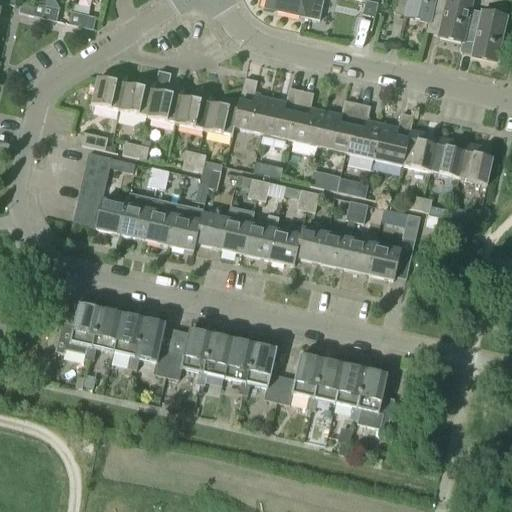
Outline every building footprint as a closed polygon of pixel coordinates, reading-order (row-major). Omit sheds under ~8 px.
[(265,0),(262,13),(305,23),(318,26),(323,3),(323,0),(265,0)] [(396,0),(392,17),(428,26),(429,26),(433,0),(396,0)] [(426,37),(462,45),(468,15),(469,15),(472,3),(459,0),(433,0),(429,26),(428,26),(426,37)] [(376,8),(365,5),(363,14),(374,16),(376,8)] [(19,11),(18,17),(25,19),(40,22),(43,10),(35,8),(35,10),(20,7),(19,11)] [(92,34),(95,23),(95,22),(88,20),(89,12),(73,8),(69,29),(92,34)] [(40,22),(56,26),(58,13),(43,10),(40,22)] [(505,23),(469,15),(468,15),(462,45),(459,57),(495,66),(505,23)] [(156,75),(153,86),(154,87),(152,96),(151,96),(145,122),(173,128),(179,102),(180,102),(182,93),(165,89),(168,78),(156,75)] [(89,109),(117,116),(123,89),(124,89),(126,80),(109,76),(107,86),(95,83),(89,109)] [(243,82),(238,106),(232,132),(260,138),(268,104),(252,100),(255,85),(243,82)] [(135,92),(124,89),(123,89),(117,116),(145,122),(151,96),(152,96),(154,87),(153,86),(137,83),(135,92)] [(284,108),(268,104),(260,138),(289,145),(300,95),(287,92),(284,108)] [(312,98),(300,95),(289,145),(317,151),(324,117),(308,113),(312,98)] [(173,128),(202,135),(207,108),(208,109),(210,99),(193,96),(191,105),(180,102),(179,102),(173,128)] [(202,135),(230,141),(232,132),(238,106),(221,102),(219,111),(208,109),(207,108),(202,135)] [(340,121),(324,117),(317,151),(344,158),(356,108),(344,105),(340,121)] [(368,111),(356,108),(344,158),(372,164),(380,130),(364,126),(368,111)] [(412,121),(400,118),(396,133),(380,130),(372,164),(401,170),(407,143),(406,143),(407,135),(409,135),(412,121)] [(401,170),(429,177),(435,150),(433,149),(423,147),(425,139),(409,135),(407,135),(406,143),(407,143),(401,170)] [(105,151),(107,143),(83,137),(80,150),(104,156),(108,156),(109,152),(105,151)] [(429,177),(457,183),(463,156),(462,156),(451,154),(453,146),(435,141),(433,149),(435,150),(429,177)] [(141,143),(140,150),(139,150),(136,163),(145,165),(148,152),(149,145),(141,143)] [(124,147),(121,159),(136,163),(139,150),(124,147)] [(457,183),(485,190),(491,163),(479,160),(481,152),(464,148),(462,156),(463,156),(457,183)] [(185,155),(181,173),(193,175),(197,158),(185,155)] [(87,158),(86,160),(84,170),(108,175),(109,172),(111,164),(87,158)] [(197,158),(193,175),(201,177),(201,174),(202,173),(210,174),(219,176),(221,170),(204,166),(205,160),(197,158)] [(111,164),(109,172),(119,174),(121,166),(111,164)] [(84,170),(81,181),(105,187),(108,175),(84,170)] [(269,170),(267,181),(279,184),(281,173),(269,170)] [(146,191),(155,193),(159,174),(150,172),(146,191)] [(201,177),(199,184),(197,191),(206,193),(210,174),(202,173),(201,174),(201,177)] [(164,195),(168,177),(159,174),(155,193),(164,195)] [(220,177),(219,176),(210,174),(206,193),(216,195),(220,177)] [(312,177),(309,190),(320,193),(323,179),(312,177)] [(259,186),(250,184),(251,183),(237,180),(235,189),(249,193),(246,202),(254,204),(259,186)] [(81,181),(79,192),(103,198),(105,187),(81,181)] [(265,207),(269,188),(259,186),(254,204),(265,207)] [(79,192),(76,205),(99,210),(96,221),(93,234),(118,240),(125,210),(101,205),(103,198),(79,192)] [(288,197),(299,199),(295,214),(304,216),(308,197),(284,192),(282,200),(287,201),(288,197)] [(314,218),(318,200),(308,197),(304,216),(314,218)] [(420,216),(423,203),(411,201),(409,213),(420,216)] [(420,216),(428,218),(431,205),(423,203),(420,216)] [(76,205),(74,216),(96,221),(99,210),(76,205)] [(149,216),(143,245),(167,251),(176,210),(152,205),(149,216)] [(344,225),(352,227),(356,208),(348,206),(344,225)] [(363,229),(366,214),(367,211),(356,208),(352,227),(363,229)] [(118,240),(143,245),(149,216),(125,210),(118,240)] [(176,210),(167,251),(192,256),(193,249),(200,219),(201,215),(176,210)] [(477,229),(480,216),(472,214),(469,227),(477,229)] [(74,216),(71,228),(71,229),(93,234),(96,221),(74,216)] [(193,249),(219,254),(225,225),(200,219),(193,249)] [(267,220),(264,233),(249,230),(242,260),(267,265),(274,236),(275,236),(278,222),(267,220)] [(400,243),(413,246),(418,223),(406,220),(400,243)] [(434,233),(436,222),(426,220),(424,230),(434,233)] [(219,254),(242,260),(249,230),(225,225),(219,254)] [(450,235),(459,238),(461,231),(452,229),(450,235)] [(289,230),(287,239),(275,236),(274,236),(267,265),(292,271),(293,263),(298,241),(296,241),(298,232),(289,230)] [(293,263),(318,269),(324,239),(300,234),(298,241),(293,263)] [(318,269),(342,274),(348,244),(324,239),(318,269)] [(365,240),(363,248),(348,244),(342,274),(367,280),(373,250),(375,250),(376,242),(365,240)] [(399,256),(375,250),(373,250),(367,280),(392,285),(399,256)] [(68,356),(83,359),(85,351),(89,352),(99,313),(76,308),(71,332),(58,330),(52,355),(67,358),(68,356)] [(95,354),(110,357),(120,318),(99,313),(89,352),(85,351),(83,359),(83,362),(92,364),(95,354)] [(135,374),(137,363),(132,362),(141,323),(120,318),(110,357),(127,361),(125,372),(135,374)] [(151,379),(163,381),(169,355),(157,353),(163,328),(141,323),(132,362),(137,363),(154,367),(151,379)] [(176,388),(177,384),(177,385),(180,373),(195,377),(200,378),(209,339),(186,334),(181,358),(169,355),(163,381),(165,382),(164,386),(176,388)] [(205,379),(221,383),(230,344),(209,339),(200,378),(195,377),(193,388),(202,390),(205,379)] [(245,400),(248,389),(243,388),(252,349),(230,344),(221,383),(238,387),(235,397),(245,400)] [(261,404),(274,407),(280,381),(267,378),(273,354),(252,349),(243,388),(248,389),(264,393),(261,404)] [(291,399),(307,403),(311,404),(320,365),(298,360),(293,384),(280,381),(274,407),(289,410),(291,399)] [(316,405),(332,409),(341,370),(320,365),(311,404),(307,403),(305,414),(314,416),(316,405)] [(347,423),(357,425),(357,426),(359,415),(354,414),(363,375),(341,370),(332,409),(349,413),(347,423)] [(379,434),(379,431),(386,433),(392,404),(380,401),(385,379),(363,375),(354,414),(359,415),(357,426),(357,425),(356,429),(379,434)] [(74,393),(79,394),(82,382),(77,381),(74,393)] [(337,459),(345,461),(345,460),(348,449),(340,447),(338,453),(337,459)]
